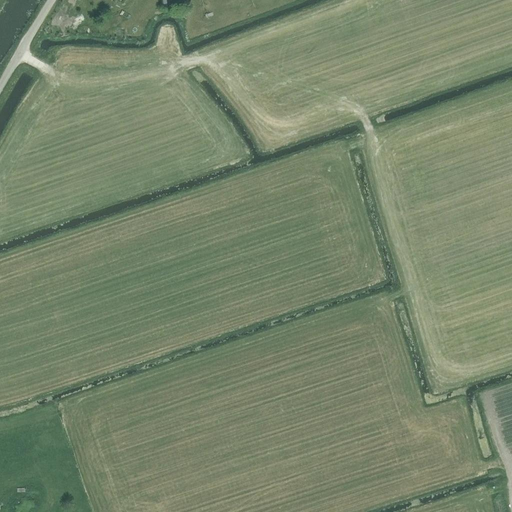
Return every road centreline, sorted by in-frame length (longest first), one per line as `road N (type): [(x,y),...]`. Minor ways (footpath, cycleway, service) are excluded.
road 1 (track): [(413,290),(358,117),(235,104),(204,61),(42,68),(21,56)]
road 2 (track): [(511,460),(477,468),(415,419),(400,347)]
road 3 (track): [(384,299),(501,265)]
